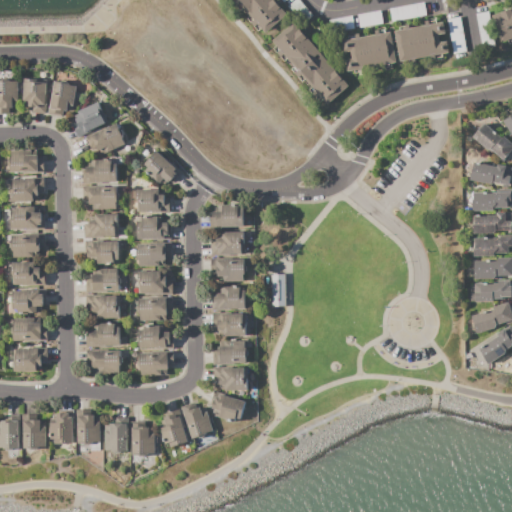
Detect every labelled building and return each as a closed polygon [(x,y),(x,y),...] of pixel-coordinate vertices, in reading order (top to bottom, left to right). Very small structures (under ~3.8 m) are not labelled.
[(274,0),(288,15),(267,33),(262,28),(258,31),(247,18),(251,15),(244,8),(240,11),(229,0),(274,0)] [(295,0),(299,0),(313,16),(304,25),(288,7),(295,0)] [(388,9),(423,2),(426,15),(390,21),(388,9)] [(493,15),(511,7),(511,43),(510,44),(509,40),(503,42),(493,15)] [(357,14),(384,10),(387,23),(360,27),(357,14)] [(475,14),(487,12),(494,48),(482,50),(475,14)] [(329,20),(352,16),(354,28),(332,33),(329,20)] [(447,19),(459,17),(467,51),(454,54),(447,19)] [(394,31),(406,29),(405,25),(409,24),(410,28),(426,25),(425,21),(429,20),(430,24),(442,21),(445,34),(439,35),(441,43),(447,41),(449,52),(435,55),(436,59),(431,60),(431,56),(417,59),(418,62),(413,63),(413,60),(401,62),(394,31)] [(294,23),(348,85),(327,104),(272,42),(294,23)] [(342,41),(356,39),(355,34),(359,33),(360,38),(375,35),(374,31),(378,30),(379,34),(391,32),(397,63),(348,72),(345,60),(352,59),(350,51),(344,52),(342,41)] [(0,79),(10,79),(10,82),(18,82),(18,107),(12,107),(12,113),(0,113),(0,79)] [(25,79),(47,81),(45,103),(47,103),(46,114),(31,113),(31,107),(28,107),(28,102),(23,101),(25,79)] [(54,81),(70,84),(69,85),(76,86),(75,92),(79,93),(78,98),(74,97),(72,110),(67,109),(67,112),(63,111),(62,116),(48,114),(54,81)] [(78,111),(99,102),(108,123),(86,132),(86,134),(78,138),(72,124),(76,122),(75,118),(80,116),(78,111)] [(85,136),(116,123),(120,128),(124,135),(125,145),(103,155),(101,151),(99,152),(97,149),(92,151),(85,136)] [(484,123),(502,137),(503,136),(511,143),(511,149),(504,160),(489,148),(488,150),(473,137),(484,123)] [(10,172),(10,150),(38,150),(38,158),(43,158),(43,172),(10,172)] [(156,151),(182,174),(172,185),(168,182),(164,187),(145,171),(147,168),(144,165),(156,151)] [(83,182),(83,177),(86,177),(86,167),(95,167),(95,160),(112,159),(112,164),(116,163),(117,181),(83,182)] [(473,162),(497,167),(498,164),(511,166),(511,172),(509,189),(502,188),(502,185),(493,183),(492,186),(469,181),(473,162)] [(12,179),(44,178),(45,190),(47,190),(47,194),(38,194),(38,199),(33,199),(33,202),(9,203),(8,195),(12,195),(12,179)] [(89,188),(117,187),(117,192),(119,196),(118,200),(117,202),(116,203),(116,209),(96,210),(96,204),(89,204),(89,188)] [(137,214),(136,190),(159,189),(159,195),(165,195),(165,198),(169,198),(170,212),(137,214)] [(472,193),(511,192),(511,208),(494,208),(494,211),(472,211),(472,193)] [(217,230),(217,224),(212,224),(212,212),(215,211),(215,208),(218,208),(218,206),(223,205),(238,204),(238,209),(243,209),(243,226),(229,227),(230,229),(217,230)] [(10,229),(10,211),(16,210),(16,206),(37,206),(37,209),(41,209),(41,214),(45,214),(45,229),(10,229)] [(473,215),(496,215),(496,213),(511,212),(511,230),(498,231),(498,233),(473,234),(473,215)] [(85,237),(84,224),(90,224),(89,220),(96,220),(95,215),(117,214),(118,235),(85,237)] [(137,239),(137,222),(141,222),(141,217),(162,216),(162,223),(168,223),(168,225),(170,225),(171,240),(152,241),(152,239),(137,239)] [(210,254),(210,240),(216,240),(216,238),(221,238),(221,232),(244,232),(244,254),(210,254)] [(12,235),(45,234),(45,248),(40,248),(40,257),(13,258),(13,251),(12,251),(12,235)] [(474,238),(495,237),(495,236),(511,235),(511,250),(510,250),(510,253),(495,254),(495,256),(475,256),(474,238)] [(84,241),(118,240),(119,259),(114,260),(114,264),(94,265),(94,262),(90,262),(90,258),(84,258),(84,241)] [(138,244),(150,244),(150,243),(171,242),(171,257),(166,257),(166,261),(165,261),(165,266),(138,267),(138,244)] [(210,260),(244,258),(245,275),(243,275),(243,282),(224,283),(224,281),(218,281),(218,274),(211,275),(210,260)] [(475,261),(497,260),(497,258),(511,258),(511,278),(508,278),(508,276),(495,276),(495,279),(475,280),(475,261)] [(12,263),(34,262),(35,268),(40,267),(40,272),(46,272),(46,285),(27,286),(27,284),(13,285),(12,263)] [(90,269),(118,268),(118,276),(120,276),(121,285),(118,285),(118,293),(86,294),(86,277),(90,277),(90,269)] [(137,271),(161,271),(162,277),(166,277),(166,281),(172,281),(172,294),(153,295),(153,294),(138,294),(137,271)] [(263,275),(284,274),(286,306),(272,306),(271,288),(263,289),(263,275)] [(481,284),(498,283),(498,280),(511,280),(511,297),(503,297),(503,298),(493,299),(493,301),(475,302),(475,292),(481,292),(481,284)] [(212,311),(212,293),(220,293),(220,286),(240,286),(240,290),(245,290),(245,310),(212,311)] [(12,291),(45,290),(45,306),(41,306),(42,311),(39,311),(39,313),(18,314),(18,308),(12,308),(12,291)] [(86,296),(119,295),(119,304),(125,304),(126,309),(119,309),(119,318),(96,319),(96,314),(91,314),(91,311),(86,311),(86,296)] [(138,297),(172,297),(172,312),(166,312),(166,321),(139,321),(139,314),(137,314),(137,304),(139,304),(138,297)] [(471,316),(494,310),(493,306),(509,302),(511,314),(511,323),(506,325),(506,323),(496,325),(497,328),(476,333),(471,316)] [(223,336),(223,334),(218,334),(217,320),(221,319),(221,313),(231,312),(231,314),(245,313),(246,335),(223,336)] [(13,318),(41,318),(41,326),(47,326),(47,341),(26,342),(26,340),(13,340),(12,334),(12,326),(13,318)] [(85,347),(85,340),(89,340),(89,330),(98,330),(98,323),(114,323),(114,327),(119,327),(120,345),(85,347)] [(140,350),(139,333),(145,333),(145,326),(164,326),(164,332),(170,332),(170,335),(173,335),(173,349),(140,350)] [(479,349),(499,336),(497,334),(505,329),(506,331),(511,327),(511,345),(507,349),(508,351),(489,364),(479,349)] [(212,365),(212,357),(219,357),(218,341),(230,341),(230,339),(235,338),(235,341),(244,340),(245,347),(246,347),(246,364),(212,365)] [(87,350),(127,348),(127,358),(121,358),(122,373),(95,374),(95,368),(90,368),(90,362),(87,363),(87,350)] [(13,371),(13,364),(15,364),(15,349),(39,349),(39,354),(42,354),(42,369),(36,369),(36,371),(13,371)] [(140,352),(173,351),(174,366),(167,367),(167,375),(140,376),(140,352)] [(222,368),(247,368),(247,384),(248,384),(248,391),(225,392),(225,386),(220,386),(219,374),(223,374),(222,368)] [(217,391),(246,400),(238,424),(214,417),(215,413),(211,411),(217,391)] [(181,409),(198,403),(200,408),(204,406),(216,439),(195,449),(181,409)] [(178,409),(188,444),(166,450),(159,426),(164,424),(162,417),(167,416),(166,412),(178,409)] [(76,410),(91,410),(92,416),(100,415),(101,450),(91,451),(91,443),(78,444),(76,410)] [(73,412),(73,443),(53,443),(53,439),(50,439),(50,416),(56,416),(56,412),(73,412)] [(18,415),(19,448),(18,448),(18,458),(7,458),(7,449),(3,449),(3,447),(0,447),(0,421),(7,420),(7,415),(18,415)] [(22,416),(31,416),(31,420),(45,419),(46,447),(39,447),(39,449),(23,449),(22,416)] [(127,417),(129,451),(112,452),(111,449),(105,450),(104,423),(113,423),(113,418),(127,417)] [(131,422),(148,421),(148,426),(154,426),(154,436),(156,436),(157,443),(154,443),(155,453),(148,453),(148,457),(142,457),(142,461),(132,461),(131,422)]
